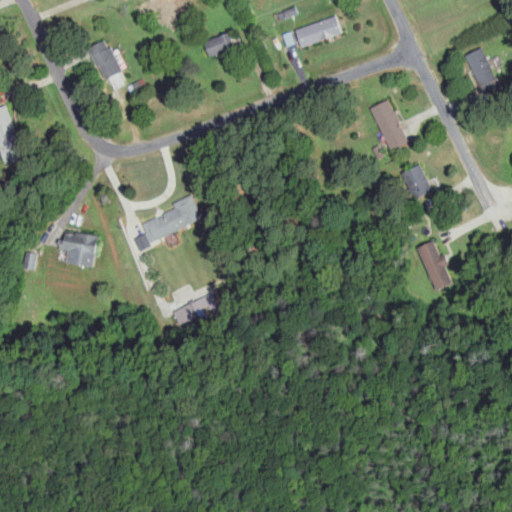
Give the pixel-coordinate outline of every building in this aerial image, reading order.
[(303,46),(297,30),(337,16),(343,32),(303,46)] [(205,41),(231,32),(238,52),(229,55),(228,51),(211,57),(205,41)] [(105,40),(109,48),(113,46),(125,71),(107,80),(100,65),(97,66),(89,48),(105,40)] [(484,47),(503,87),(487,95),(468,55),(484,47)] [(390,100),(411,142),(393,151),(372,108),(390,100)] [(0,150),(0,107),(6,105),(24,153),(4,161),(0,150)] [(422,164),(434,190),(411,202),(406,192),(411,189),(403,173),(422,164)] [(144,222),(177,206),(175,201),(193,193),(204,216),(153,240),(144,222)] [(100,233),(95,265),(66,260),(68,248),(60,247),(62,237),(65,238),(67,228),(100,233)] [(419,248),(435,241),(442,256),(446,254),(451,265),(447,267),(455,283),(440,291),(419,248)] [(27,250),(39,252),(36,268),(24,266),(27,250)] [(175,310),(213,292),(219,304),(181,322),(175,310)]
